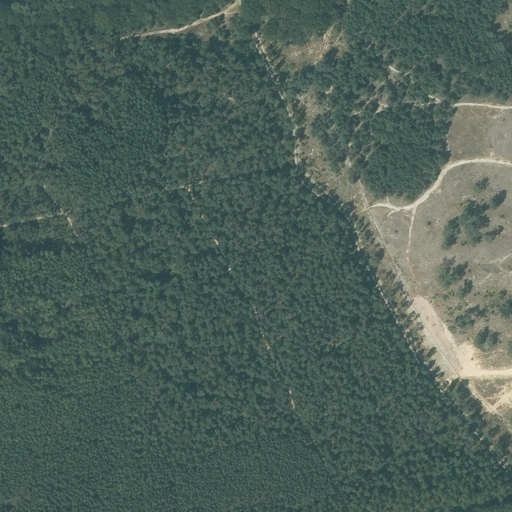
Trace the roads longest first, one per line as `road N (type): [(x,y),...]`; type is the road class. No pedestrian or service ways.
road 1 (track): [(511,470),(422,362),(349,213),(299,160)]
road 2 (track): [(185,186),(250,301),(350,511)]
road 3 (track): [(299,160),(291,111),(241,0)]
